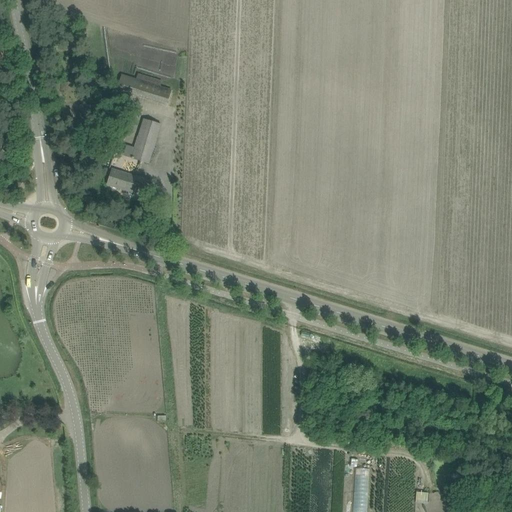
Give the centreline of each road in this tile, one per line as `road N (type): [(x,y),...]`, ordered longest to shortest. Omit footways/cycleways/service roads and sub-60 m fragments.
road 1 (tertiary): [(65,230),(511,369)]
road 2 (unclassified): [(86,511),(65,370),(39,320),(47,242)]
road 3 (unclassified): [(47,209),(13,0)]
